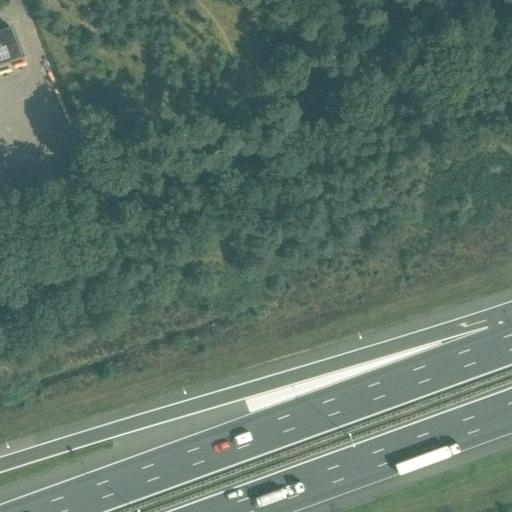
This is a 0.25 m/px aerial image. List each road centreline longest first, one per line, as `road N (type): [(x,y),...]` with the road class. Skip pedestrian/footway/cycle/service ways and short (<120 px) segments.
road 1 (motorway): [(495,347),(254,392),(0,468)]
road 2 (motorway): [(495,347),(41,511)]
road 3 (track): [(92,155),(114,187),(144,194),(511,42)]
road 4 (motorway): [(231,511),(511,411)]
